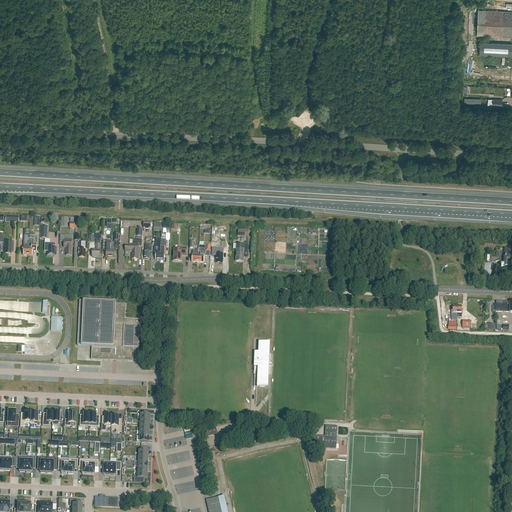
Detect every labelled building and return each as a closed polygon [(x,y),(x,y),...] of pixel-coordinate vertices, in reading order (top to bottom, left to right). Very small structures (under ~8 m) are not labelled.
[(511,37),(511,11),(478,10),(477,36),(511,37)] [(508,56),(511,56),(511,44),(480,42),(479,55),(508,56)] [(248,231),(248,228),(240,227),(240,230),(238,230),(238,236),(248,237),(249,231),(248,231)] [(28,245),(28,256),(32,256),(32,252),(36,252),(36,243),(33,243),(34,239),(28,239),(28,245)] [(100,240),(97,239),(96,250),(93,250),(92,257),(100,258),(100,250),(100,240)] [(142,247),(142,239),(136,239),(136,246),(125,245),(125,252),(132,252),(132,259),(138,260),(139,247),(142,247)] [(13,252),(14,242),(12,242),(12,241),(4,241),(4,246),(5,246),(5,254),(6,254),(6,255),(8,255),(8,254),(11,254),(11,252),(13,252)] [(45,243),(44,252),(47,252),(47,256),(53,257),(53,255),(54,255),(56,255),(57,253),(57,248),(55,248),(56,244),(45,243)] [(87,250),(87,244),(80,243),(80,249),(79,249),(79,254),(80,254),(80,258),(85,258),(86,250),(87,250)] [(200,252),(200,255),(199,255),(198,255),(198,263),(204,263),(204,256),(206,254),(206,252),(210,252),(211,245),(207,244),(205,246),(199,245),(199,250),(198,252),(199,252),(200,252)] [(233,244),(233,249),(236,249),(236,262),(243,262),(243,255),(244,256),(244,252),(248,253),(249,245),(240,245),(236,245),(233,244)] [(186,257),(187,248),(179,248),(179,250),(174,249),(173,261),(181,262),(182,256),(186,257)] [(213,248),(212,256),(216,256),(216,264),(223,264),(223,249),(213,248)] [(504,258),(511,259),(511,254),(511,253),(511,248),(504,249),(504,253),(501,253),(496,253),(496,256),(490,256),(490,262),(501,262),(501,256),(504,256),(504,258)] [(511,258),(511,259),(504,258),(504,264),(502,264),(501,267),(504,268),(509,268),(509,270),(511,270),(511,258)] [(139,349),(141,320),(125,319),(126,305),(116,304),(116,303),(80,301),(78,346),(92,347),(91,359),(133,361),(134,349),(139,349)] [(62,331),(62,318),(51,318),(51,321),(52,321),(52,319),(57,319),(57,322),(59,322),(59,325),(61,325),(60,331),(62,331)] [(257,387),(265,387),(265,375),(270,375),(270,366),(266,365),(266,363),(270,364),(271,355),(266,354),(267,342),(259,341),(259,353),(255,353),(254,367),(258,367),(257,387)] [(24,353),(24,354),(35,355),(35,347),(18,346),(18,352),(24,353)] [(9,410),(8,410),(8,418),(7,418),(7,422),(8,422),(8,423),(12,423),(12,427),(18,427),(18,419),(15,419),(15,411),(14,411),(14,410),(9,410)] [(31,413),(31,412),(24,411),(24,420),(21,420),(20,427),(25,428),(25,423),(30,424),(31,413)] [(52,423),(53,412),(52,412),(52,411),(48,411),(47,412),(47,414),(46,419),(43,419),(43,426),(49,426),(49,422),(52,423)] [(30,424),(30,425),(36,425),(36,427),(40,427),(40,421),(37,420),(37,413),(31,413),(30,424)] [(68,420),(65,420),(65,426),(70,426),(70,423),(75,424),(76,414),(68,413),(68,420)] [(89,427),(90,414),(89,414),(89,413),(84,413),(84,414),(83,414),(83,421),(80,421),(80,426),(89,427)] [(91,414),(90,414),(89,427),(99,427),(99,421),(96,421),(97,415),(95,414),(95,413),(91,413),(91,414)] [(107,427),(111,427),(112,427),(112,416),(112,415),(106,415),(105,424),(102,424),(102,431),(106,431),(107,427)] [(119,417),(112,416),(112,427),(111,427),(111,430),(116,430),(116,433),(121,433),(122,424),(118,424),(119,417)] [(322,444),(322,445),(325,445),(324,445),(324,449),(336,449),(337,427),(325,426),(325,436),(322,436),(322,444)] [(206,438),(218,435),(216,427),(204,430),(206,438)] [(37,440),(37,448),(40,449),(40,444),(42,444),(47,444),(47,441),(43,441),(37,440)] [(24,472),(25,472),(26,457),(16,456),(16,464),(19,464),(19,471),(20,472),(20,473),(24,473),(24,472)] [(36,457),(26,457),(25,472),(26,472),(26,473),(31,473),(31,472),(32,472),(32,464),(35,465),(36,457)] [(40,472),(40,473),(46,474),(47,458),(37,457),(37,465),(40,465),(40,472)] [(56,466),(56,458),(47,458),(46,474),(52,474),(52,473),(53,473),(53,466),(56,466)] [(67,473),(68,459),(58,459),(58,466),(61,466),(61,473),(62,473),(62,474),(66,474),(66,473),(67,473)] [(77,460),(68,459),(67,473),(68,473),(68,474),(73,475),(73,473),(74,474),(74,466),(77,466),(77,460)] [(83,475),(88,475),(89,460),(79,460),(79,467),(82,467),(82,474),(83,474),(83,475)] [(98,461),(89,460),(88,475),(94,475),(94,474),(95,475),(95,468),(98,468),(98,461)] [(147,479),(147,473),(138,473),(138,476),(134,476),(134,483),(144,483),(144,479),(147,479)] [(227,511),(224,497),(219,498),(219,497),(218,498),(219,498),(206,501),(208,511),(227,511)] [(95,498),(95,507),(117,508),(118,499),(95,498)] [(6,502),(3,502),(2,511),(12,511),(12,510),(9,510),(10,502),(9,502),(6,501),(6,502)] [(71,509),(71,510),(81,510),(82,504),(76,504),(77,501),(70,501),(70,506),(72,506),(72,509),(71,509)] [(23,511),(24,503),(23,503),(23,502),(19,502),(19,503),(18,503),(17,510),(14,510),(14,511),(23,511)] [(24,503),(23,511),(33,511),(33,510),(30,510),(31,504),(29,504),(29,502),(26,502),(26,503),(24,503)]
